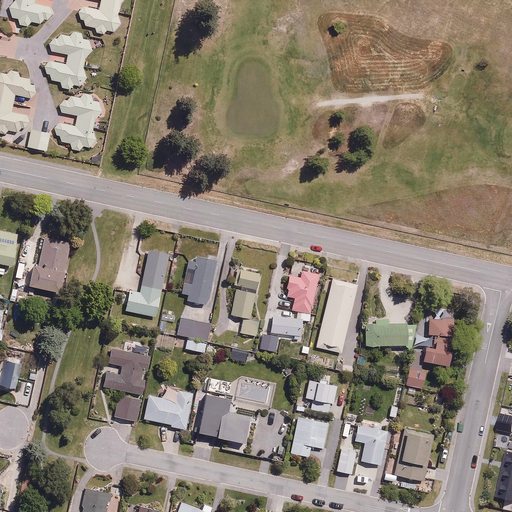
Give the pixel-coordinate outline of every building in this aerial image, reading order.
[(15,0),(12,16),(19,17),(18,23),(30,25),(31,20),(41,22),(42,17),(50,19),(53,5),(34,2),(34,0),(15,0)] [(101,0),(100,7),(83,7),(79,12),(80,17),(84,19),(83,24),(96,27),(95,30),(105,32),(106,28),(115,30),(120,23),(120,18),(118,14),(120,0),(101,0)] [(86,67),(86,61),(89,55),(92,37),(82,35),(82,32),(73,30),(72,36),(59,33),(59,38),(51,36),(49,49),(68,53),(66,62),(46,58),(43,71),(50,72),(49,77),(60,79),(59,84),(73,87),(74,83),(83,84),(86,67)] [(0,130),(6,132),(7,129),(18,131),(19,126),(26,128),(29,114),(12,111),(15,94),(34,97),(37,83),(29,81),(30,76),(19,74),(20,70),(9,68),(8,72),(0,72),(0,130)] [(70,93),(62,97),(59,102),(60,109),(77,114),(75,124),(59,122),(53,127),(54,132),(62,136),(61,141),(71,143),(70,148),(76,149),(91,145),(97,138),(95,121),(101,113),(102,101),(100,98),(93,97),(93,94),(84,92),(81,94),(70,93)] [(51,131),(32,127),(28,145),(47,149),(51,131)] [(0,229),(0,260),(13,263),(19,234),(0,229)] [(61,290),(70,240),(39,235),(30,284),(61,290)] [(169,251),(148,247),(139,289),(128,287),(124,308),(156,315),(169,251)] [(216,258),(195,254),(193,265),(187,264),(181,291),(187,293),(186,298),(206,303),(216,258)] [(238,286),(232,313),(251,317),(260,268),(238,264),(234,285),(238,286)] [(299,275),(289,272),(285,287),(288,287),(286,294),(295,296),(293,303),(281,300),(280,306),(297,310),(298,307),(310,310),(319,271),(300,267),(299,275)] [(358,282),(333,276),(317,344),(341,351),(358,282)] [(426,292),(419,290),(412,314),(420,316),(426,292)] [(294,338),(301,338),(302,319),(310,320),(311,311),(299,310),(298,316),(274,314),(273,332),(294,333),(294,338)] [(375,313),(369,313),(370,318),(368,318),(368,320),(365,320),(366,343),(407,342),(406,319),(388,320),(388,315),(375,315),(375,313)] [(181,314),(177,333),(187,335),(185,346),(206,351),(212,321),(181,314)] [(455,317),(428,319),(429,333),(456,331),(455,317)] [(428,343),(424,342),(422,351),(414,349),(405,382),(422,386),(427,368),(422,367),(424,357),(448,364),(455,340),(430,334),(428,343)] [(110,362),(122,365),(120,372),(108,369),(104,384),(143,394),(148,377),(142,376),(144,368),(147,369),(151,356),(114,346),(110,362)] [(24,362),(0,355),(0,383),(18,388),(24,362)] [(339,382),(310,376),(305,396),(335,402),(339,382)] [(186,427),(193,391),(178,388),(176,398),(150,393),(145,417),(171,422),(170,424),(186,427)] [(232,396),(208,391),(198,430),(245,441),(251,414),(229,409),(232,396)] [(141,398),(121,393),(115,415),(136,420),(141,398)] [(323,447),(329,420),(298,414),(290,451),(309,455),(311,445),(323,447)] [(357,422),(354,439),(364,441),(361,459),(381,463),(387,428),(357,422)] [(436,432),(406,425),(395,473),(426,480),(436,432)] [(511,448),(511,449),(501,496),(511,498),(511,448)] [(105,511),(110,492),(87,487),(82,511),(105,511)] [(209,511),(210,510),(180,499),(175,511),(209,511)]
